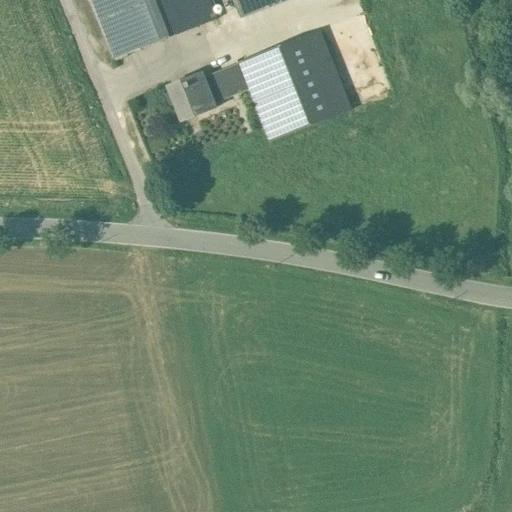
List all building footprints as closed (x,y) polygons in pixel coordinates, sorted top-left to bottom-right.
[(208,0),(92,0),(115,59),(216,20),(208,0)] [(233,0),(240,18),(285,0),(233,0)] [(319,31),(238,63),(248,90),(269,143),(351,111),(319,31)] [(238,64),(202,79),(212,105),(248,90),(238,64)] [(200,74),(167,87),(169,93),(164,95),(168,107),(174,105),(181,122),(214,110),(212,105),(202,79),(200,74)]
